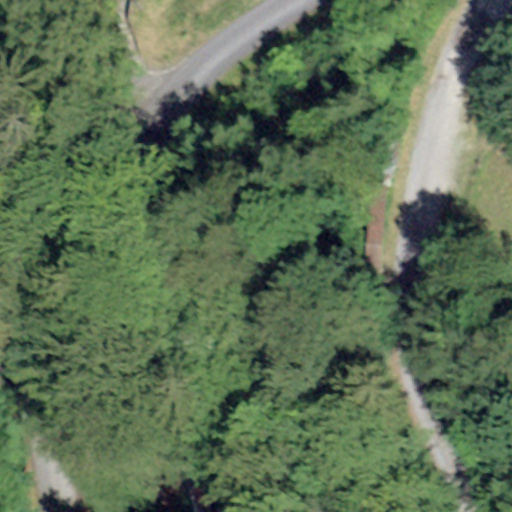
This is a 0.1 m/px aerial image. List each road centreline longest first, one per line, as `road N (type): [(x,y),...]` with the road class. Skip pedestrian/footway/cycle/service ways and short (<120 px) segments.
road 1 (unclassified): [(230,511),(147,256),(144,169),(180,88),(298,0)]
road 2 (track): [(496,0),(484,10),(435,125),(409,215),(404,287),(414,358),(468,511)]
road 3 (unclassified): [(0,344),(56,451),(65,511)]
